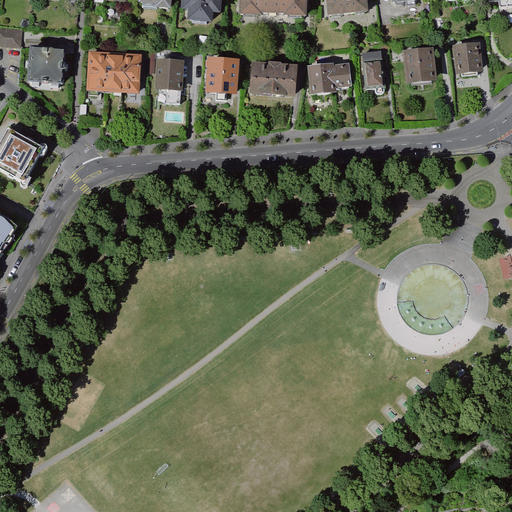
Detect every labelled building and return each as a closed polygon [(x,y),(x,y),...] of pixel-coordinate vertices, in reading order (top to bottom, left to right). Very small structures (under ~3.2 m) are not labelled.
[(138,0),(138,6),(156,8),(155,12),(168,12),(169,0),(138,0)] [(220,0),(182,0),(181,13),(189,14),(188,24),(210,26),(211,16),(219,17),(220,0)] [(261,19),(261,17),(273,17),(273,0),(240,0),(240,19),(261,19)] [(273,0),(273,17),(286,18),(286,20),(306,20),(306,0),(273,0)] [(367,0),(328,0),(330,20),(369,16),(367,0)] [(23,32),(0,29),(0,48),(22,50),(23,32)] [(481,47),(458,50),(461,79),(484,77),(481,47)] [(63,90),(66,53),(29,51),(26,88),(63,90)] [(433,52),(408,55),(411,88),(437,86),(433,52)] [(383,55),(364,57),(368,93),(387,91),(383,55)] [(102,95),(104,57),(88,56),(86,94),(102,95)] [(123,58),(104,57),(102,95),(121,96),(123,58)] [(123,58),(121,96),(138,97),(140,59),(123,58)] [(183,65),(157,63),(155,94),(181,96),(183,65)] [(238,65),(210,63),(207,98),(235,101),(238,65)] [(337,97),(337,91),(334,71),(333,68),(311,70),(314,100),(337,97)] [(270,70),(252,69),(249,98),(296,102),(298,72),(280,71),(281,69),(270,69),(270,70)] [(351,69),(334,71),(337,91),(353,90),(351,69)] [(2,137),(0,141),(0,180),(19,190),(37,156),(2,137)] [(0,248),(1,247),(3,247),(13,232),(0,219),(0,248)]
